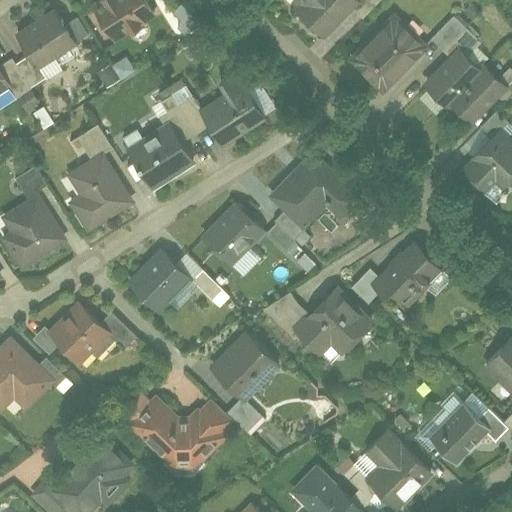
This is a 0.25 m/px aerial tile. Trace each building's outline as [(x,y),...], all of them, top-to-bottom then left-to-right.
[(103,0),(91,8),(113,42),(157,14),(148,0),(103,0)] [(325,35),(352,7),(362,17),(377,0),(299,0),(294,5),(325,35)] [(65,22),(55,6),(15,31),(36,64),(87,32),(76,15),(65,22)] [(393,9),(347,58),(381,90),(427,41),(393,9)] [(459,41),(422,79),(449,106),(452,103),(471,121),(509,83),(483,58),(480,61),(459,41)] [(95,68),(103,84),(132,70),(124,54),(95,68)] [(0,65),(0,87),(10,80),(0,65)] [(227,89),(200,106),(224,142),(267,115),(236,65),(219,76),(227,89)] [(149,103),(153,112),(190,96),(182,78),(156,89),(160,99),(149,103)] [(195,157),(170,118),(127,146),(153,185),(195,157)] [(511,135),(500,124),(461,166),(484,188),(496,176),(505,183),(511,175),(511,135)] [(312,145),(269,191),(305,225),(327,202),(342,216),(364,194),(312,145)] [(134,198),(102,146),(65,169),(78,191),(68,197),(86,227),(134,198)] [(67,234),(37,188),(47,182),(35,161),(14,175),(27,195),(0,211),(10,228),(2,234),(21,263),(67,234)] [(236,197),(200,234),(232,264),(267,228),(236,197)] [(443,262),(413,234),(378,271),(370,263),(352,283),(369,299),(384,284),(404,303),(443,262)] [(157,243),(126,278),(160,307),(191,272),(157,243)] [(373,317),(337,282),(295,325),(322,351),(333,340),(342,349),(373,317)] [(44,322),(33,334),(50,350),(60,339),(81,358),(91,347),(97,352),(114,334),(125,344),(136,332),(110,308),(100,318),(76,295),(47,325),(44,322)] [(279,358),(245,326),(210,363),(245,395),(279,358)] [(10,331),(0,340),(0,405),(1,407),(14,394),(25,405),(55,375),(10,331)] [(511,332),(482,364),(511,392),(511,332)] [(236,419),(209,395),(200,405),(197,402),(190,410),(177,409),(154,389),(149,395),(140,387),(120,408),(129,418),(126,421),(171,466),(196,466),(232,432),(228,427),(236,419)] [(462,397),(428,431),(457,459),(491,426),(462,397)] [(433,467),(387,423),(364,447),(378,461),(366,474),(396,504),(433,467)] [(133,460),(99,429),(56,478),(47,469),(28,491),(51,511),(61,511),(68,505),(75,511),(90,511),(102,499),(106,503),(129,477),(123,472),(133,460)] [(366,511),(369,509),(316,458),(288,486),(309,506),(302,511),(366,511)] [(264,511),(251,498),(236,511),(264,511)]
